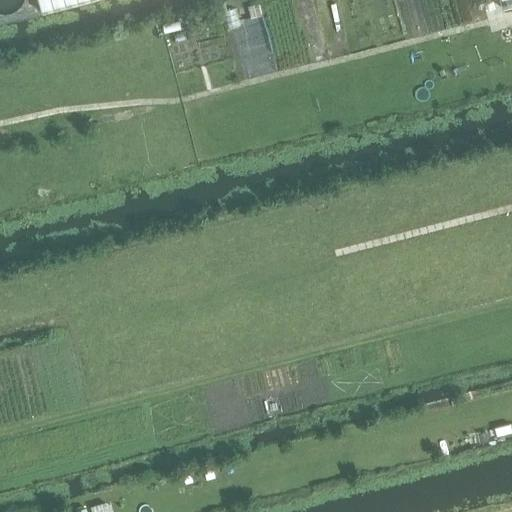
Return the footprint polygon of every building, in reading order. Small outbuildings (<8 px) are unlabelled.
[(38,0),(42,13),(89,0),(38,0)] [(511,0),(500,0),(504,13),(511,10),(511,0)] [(225,2),(219,4),(221,12),(227,10),(225,2)] [(258,4),(248,6),(251,18),(261,15),(258,4)] [(181,19),(174,21),(176,28),(183,26),(181,19)] [(511,47),(508,32),(488,37),(500,80),(511,77),(511,47)] [(185,483),(193,481),(193,479),(186,474),(183,475),(185,483)]
